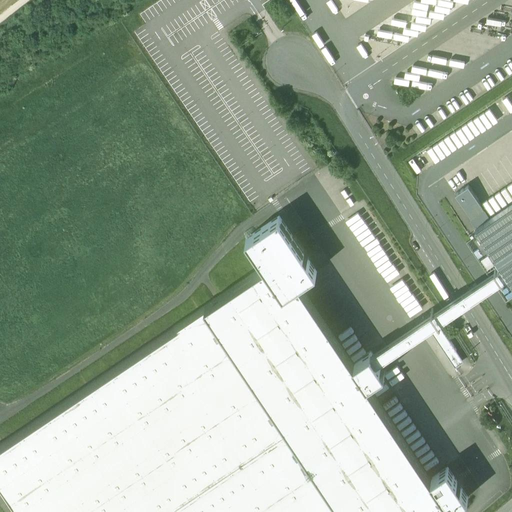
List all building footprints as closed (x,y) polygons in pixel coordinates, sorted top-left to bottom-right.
[(424,147),(434,161),(497,117),(488,103),(424,147)] [(484,207),(469,184),(456,192),(471,216),(484,207)] [(511,200),(490,215),(476,225),(502,264),(508,274),(511,279),(511,200)] [(471,216),(470,217),(475,225),(476,225),(490,215),(485,207),(484,207),(471,216)] [(446,511),(468,497),(448,466),(431,477),(369,384),(385,373),(377,361),(371,352),(371,351),(354,362),(301,282),(317,271),(279,215),(246,237),(264,265),(0,442),(0,485),(18,511),(446,511)] [(489,249),(480,235),(475,239),(484,253),(489,249)] [(479,247),(474,250),(478,257),(483,254),(479,247)] [(491,252),(481,258),(488,268),(497,261),(491,252)] [(371,352),(377,361),(402,345),(461,306),(485,289),(508,274),(502,264),(479,280),(455,296),(396,335),(371,352)] [(438,322),(429,328),(454,365),(462,359),(438,322)]
